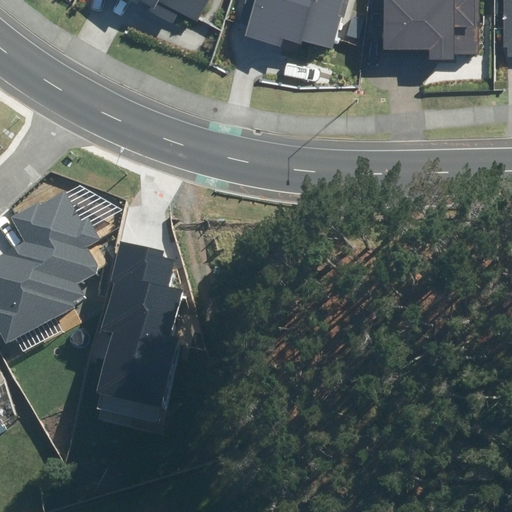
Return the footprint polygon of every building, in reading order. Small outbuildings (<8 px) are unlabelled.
[(129,0),(173,24),(179,13),(197,23),(209,0),(129,0)] [(303,39),(331,48),(340,16),(344,17),(349,0),(247,0),(240,23),(248,26),(244,37),(281,48),(284,40),(301,45),(303,39)] [(430,60),(455,61),(455,55),(478,55),(479,0),(384,0),(384,48),(430,49),(430,60)] [(511,0),(502,0),(501,46),(508,46),(507,59),(511,58),(511,0)] [(0,331),(7,344),(75,307),(72,301),(84,294),(78,283),(97,273),(98,265),(88,247),(101,240),(90,219),(83,223),(67,193),(41,207),(39,202),(12,216),(26,242),(0,255),(0,331)] [(114,331),(96,409),(156,423),(177,336),(171,335),(181,290),(168,287),(174,261),(162,258),(164,251),(120,241),(99,327),(114,331)]
